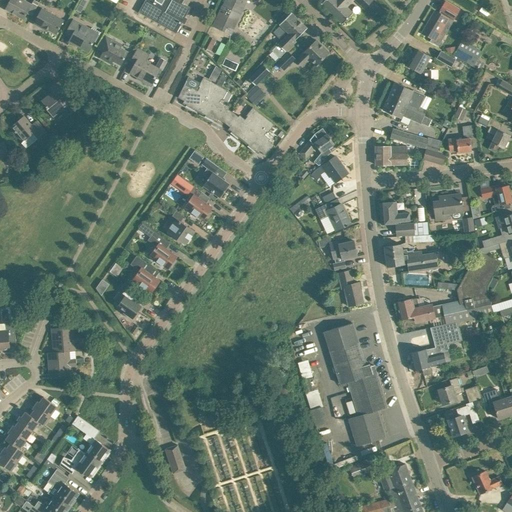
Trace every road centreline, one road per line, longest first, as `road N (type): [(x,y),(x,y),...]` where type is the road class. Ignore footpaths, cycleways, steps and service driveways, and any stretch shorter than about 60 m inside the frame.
road 1 (unclassified): [(85,511),(125,457),(131,366),(263,180)]
road 2 (tertiary): [(432,464),(376,282),(366,182)]
road 3 (residential): [(366,182),(511,165)]
road 4 (unclassified): [(263,180),(303,123),(328,111),(362,110)]
road 5 (residential): [(263,180),(209,130),(163,106)]
